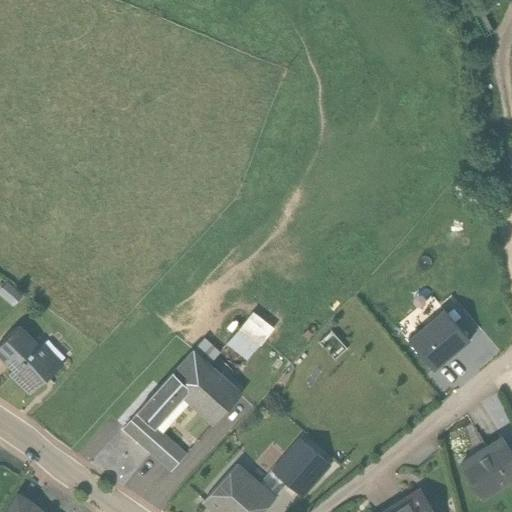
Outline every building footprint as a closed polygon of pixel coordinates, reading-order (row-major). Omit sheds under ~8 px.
[(237,380),(258,397),(285,362),(263,345),(237,380)] [(24,373),(0,395),(0,403),(15,419),(11,423),(31,443),(67,409),(46,388),(42,392),(24,373)] [(247,429),(199,387),(127,470),(175,511),(191,494),(167,473),(193,443),(217,464),(247,429)] [(511,511),(511,476),(509,471),(466,497),(475,511),(511,511)] [(323,511),(334,500),(308,475),(280,507),(285,511),(323,511)] [(255,511),(242,500),(231,511),(255,511)]
